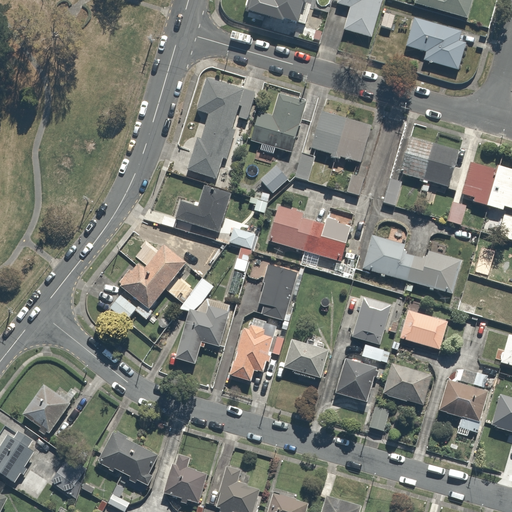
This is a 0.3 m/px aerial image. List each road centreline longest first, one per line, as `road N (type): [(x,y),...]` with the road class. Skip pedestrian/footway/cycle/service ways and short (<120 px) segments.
road 1 (residential): [(39,312),(136,390),(163,401),(511,501)]
road 2 (residential): [(180,31),(489,120)]
road 3 (tertiary): [(39,312),(103,230),(137,170),(180,31)]
